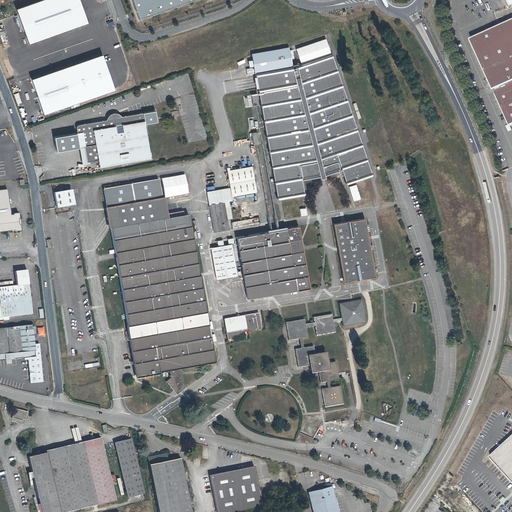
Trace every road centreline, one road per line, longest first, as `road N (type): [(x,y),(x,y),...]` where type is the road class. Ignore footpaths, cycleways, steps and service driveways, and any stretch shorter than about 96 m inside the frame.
road 1 (primary): [(409,511),(476,391),(499,295),(492,199),(479,149),(442,71)]
road 2 (residential): [(59,404),(363,478),(383,490),(381,511)]
road 3 (residential): [(59,404),(31,171),(0,79)]
road 4 (unclassified): [(249,0),(146,38),(126,26),(116,0)]
